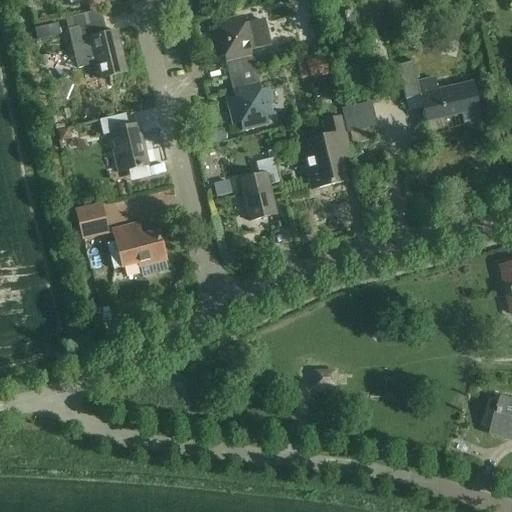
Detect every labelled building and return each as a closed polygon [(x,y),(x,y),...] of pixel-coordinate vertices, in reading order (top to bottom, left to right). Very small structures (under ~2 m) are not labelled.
[(36,0),(37,1),(43,0),(60,0),(62,5),(83,0),(86,0),(89,11),(106,7),(104,0),(36,0)] [(115,33),(105,36),(99,11),(64,19),(76,69),(94,65),(97,80),(124,73),(115,33)] [(229,78),(254,72),(249,51),(270,46),(263,19),(243,24),(241,18),(216,24),(218,32),(210,34),(215,59),(224,57),(229,78)] [(57,25),(33,30),(36,42),(59,36),(57,25)] [(305,62),(309,81),(328,76),(323,57),(305,62)] [(435,80),(416,85),(411,64),(398,67),(406,101),(418,98),(424,124),(460,116),(462,126),(481,121),(472,84),(437,92),(435,80)] [(254,72),(229,78),(234,99),(225,101),(231,125),(239,123),(241,131),(266,125),(264,117),(271,116),(265,91),(259,93),(254,72)] [(137,126),(127,128),(124,115),(98,121),(102,136),(109,135),(113,150),(109,151),(115,174),(146,166),(137,126)] [(298,145),(310,191),(343,183),(335,148),(347,145),(341,119),(321,124),(324,139),(298,145)] [(238,182),(248,223),(276,216),(269,186),(279,184),(273,159),(255,164),(258,177),(238,182)] [(73,210),(80,241),(107,235),(100,204),(73,210)] [(411,217),(415,233),(436,228),(432,211),(411,217)] [(116,242),(105,245),(111,270),(122,267),(122,269),(138,265),(139,269),(141,278),(166,271),(164,262),(157,233),(141,237),(138,225),(113,231),(116,242)] [(511,265),(499,269),(504,286),(505,286),(511,315),(511,265)] [(109,312),(107,313),(106,307),(100,309),(101,314),(99,315),(104,339),(114,337),(109,312)] [(311,374),(311,390),(334,391),(334,373),(311,374)] [(511,401),(505,399),(494,432),(511,438),(511,401)]
